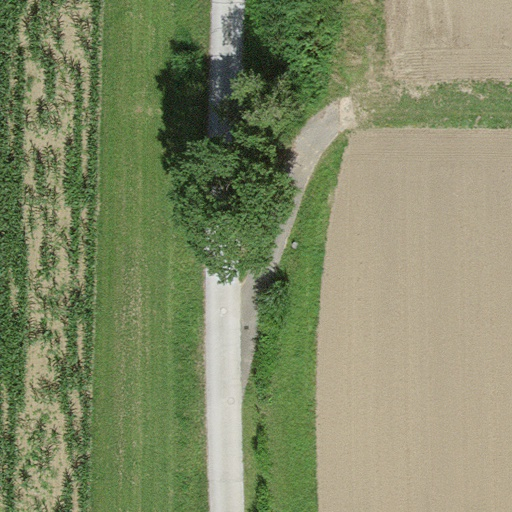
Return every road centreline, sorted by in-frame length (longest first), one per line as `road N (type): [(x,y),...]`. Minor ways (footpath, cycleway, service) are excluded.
road 1 (track): [(231,511),(227,0)]
road 2 (track): [(225,382),(304,151),(359,107),(511,108)]
